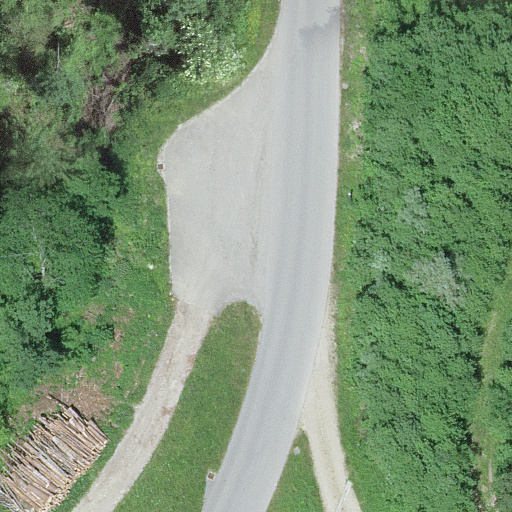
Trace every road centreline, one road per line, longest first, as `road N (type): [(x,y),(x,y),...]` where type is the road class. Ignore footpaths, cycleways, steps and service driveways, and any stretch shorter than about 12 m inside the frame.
road 1 (tertiary): [(233,511),(271,411),(286,325),(309,0)]
road 2 (track): [(301,196),(253,232),(221,270),(135,448),(88,511)]
road 3 (track): [(490,511),(485,383),(511,290)]
road 4 (track): [(286,325),(342,511)]
